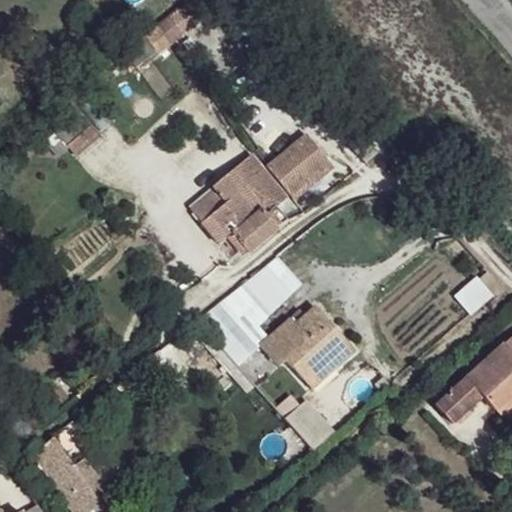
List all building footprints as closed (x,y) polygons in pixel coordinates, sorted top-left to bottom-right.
[(194,0),(179,14),(192,29),(212,11),(202,0),(194,0)] [(202,0),(212,11),(225,0),(202,0)] [(164,51),(192,29),(179,14),(152,37),(124,60),(135,73),(164,51)] [(79,119),(56,138),(67,151),(90,132),(79,119)] [(301,134),(263,167),(286,193),(324,160),(301,134)] [(273,205),(282,196),(246,154),(209,186),(213,190),(222,201),(198,223),(216,244),(228,233),(245,252),(284,219),(273,205)] [(188,211),(198,223),(222,201),(213,190),(188,211)] [(475,281),(455,294),(467,313),(487,300),(475,281)] [(316,308),(265,351),(283,370),(289,365),(303,381),(332,356),(341,367),(356,355),(316,308)] [(511,399),(511,342),(439,411),(464,433),(490,406),(497,414),(511,399)] [(332,356),(303,381),(313,390),(341,367),(332,356)] [(511,422),(511,399),(497,414),(508,426),(511,422)] [(309,451),(329,435),(301,401),(281,418),(309,451)] [(48,442),(31,456),(55,486),(70,511),(92,511),(94,511),(108,511),(116,507),(80,462),(71,469),(48,442)]
